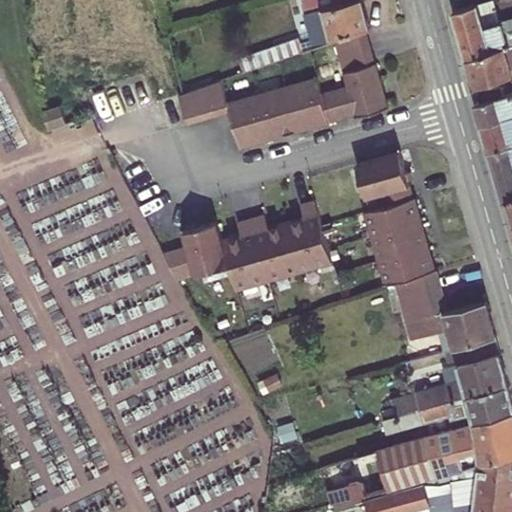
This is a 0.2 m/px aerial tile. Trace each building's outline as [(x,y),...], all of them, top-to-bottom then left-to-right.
[(366,28),(370,27),(362,0),(304,0),(313,32),(316,42),(334,37),(366,28)] [(494,0),(490,0),(454,9),(469,58),(511,43),(511,17),(501,21),(494,0)] [(340,55),(371,46),(366,28),(334,37),(335,39),(340,55)] [(310,48),(317,46),(335,39),(334,37),(316,42),(313,32),(300,37),(304,51),(310,48)] [(239,57),(244,71),(252,68),(304,51),(300,37),(239,57)] [(511,43),(469,58),(477,86),(511,75),(511,43)] [(340,55),(344,71),(376,62),(371,46),(340,55)] [(357,114),(357,116),(389,107),(376,62),(344,71),(349,85),(357,114)] [(300,130),(331,121),(323,92),(318,76),(287,85),(300,130)] [(228,102),(222,79),(208,84),(216,115),(231,111),(228,102)] [(216,115),(208,84),(194,89),(203,119),(216,115)] [(511,115),(511,92),(506,94),(502,84),(478,91),(482,101),(476,103),(483,125),(511,115)] [(271,137),(300,130),(287,85),(259,93),(271,137)] [(344,117),(357,114),(349,85),(336,89),(344,117)] [(179,94),(188,123),(203,119),(194,89),(179,94)] [(331,121),(344,117),(336,89),(323,92),(331,121)] [(131,91),(88,106),(91,113),(92,115),(134,100),(131,91)] [(231,111),(241,146),(271,137),(259,93),(228,102),(231,111)] [(92,115),(95,123),(135,107),(134,100),(92,115)] [(44,110),(49,127),(67,122),(61,104),(44,110)] [(68,121),(71,130),(93,122),(90,114),(68,121)] [(511,144),(511,115),(483,125),(490,151),(511,144)] [(509,198),(511,197),(511,144),(490,151),(505,200),(509,198)] [(358,163),(367,196),(380,193),(384,205),(414,196),(401,150),(358,163)] [(372,235),(421,221),(414,196),(384,205),(365,211),(372,235)] [(301,270),(333,260),(329,247),(315,198),(301,202),(305,216),(306,221),(301,222),(300,218),(287,221),(301,270)] [(269,278),(301,270),(287,221),(273,226),(274,229),(270,231),(269,227),(265,213),(251,217),(269,278)] [(239,240),(238,236),(223,240),(230,264),(236,288),(269,278),(251,217),(238,220),(242,234),(243,238),(239,240)] [(163,252),(178,278),(230,264),(223,240),(217,220),(184,230),(188,244),(163,252)] [(379,259),(428,245),(421,221),(372,235),(379,259)] [(396,281),(435,270),(428,245),(379,259),(386,284),(396,281)] [(435,270),(396,281),(405,311),(431,301),(436,313),(447,310),(435,270)] [(419,336),(440,330),(450,328),(456,347),(474,342),(496,335),(487,300),(447,310),(436,313),(431,301),(405,311),(405,312),(412,310),(419,336)] [(405,312),(412,338),(419,336),(412,310),(405,312)] [(440,330),(446,350),(456,347),(450,328),(440,330)] [(415,389),(392,396),(395,407),(397,414),(509,383),(496,335),(474,342),(456,347),(446,350),(448,361),(454,360),(456,367),(458,365),(461,377),(415,389)] [(413,382),(415,389),(461,377),(458,365),(456,367),(444,370),(445,373),(413,382)] [(386,417),(389,430),(450,414),(453,427),(473,422),(474,423),(511,412),(511,392),(509,383),(397,414),(386,417)] [(384,410),(386,417),(397,414),(395,407),(384,410)] [(354,455),(320,466),(331,503),(481,462),(511,454),(511,412),(474,423),(473,422),(453,427),(428,433),(431,443),(357,463),(354,455)] [(358,453),(354,455),(357,463),(431,443),(428,433),(405,438),(374,448),(358,453)] [(356,447),(358,453),(374,448),(372,441),(356,447)] [(511,454),(481,462),(480,474),(511,477),(511,454)] [(377,511),(402,511),(430,505),(432,511),(477,499),(484,496),(511,499),(511,477),(480,474),(463,478),(451,480),(452,485),(428,490),(426,483),(373,497),(374,501),(377,511)] [(432,511),(431,511),(511,511),(511,499),(484,496),(477,499),(432,511)] [(364,504),(365,511),(377,511),(374,501),(364,504)]
